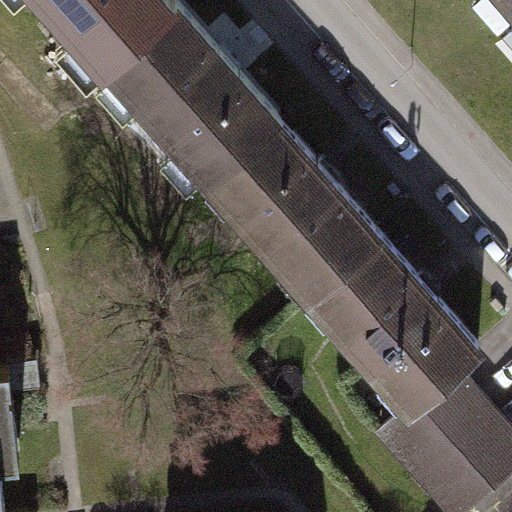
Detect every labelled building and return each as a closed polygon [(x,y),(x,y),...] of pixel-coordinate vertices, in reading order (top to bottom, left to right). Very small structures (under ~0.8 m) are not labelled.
[(181,0),(43,0),(109,72),(185,3),(181,0)] [(185,3),(109,72),(213,186),(288,118),(185,3)] [(288,118),(213,186),(316,300),(392,232),(288,118)] [(392,232),(316,300),(410,403),(420,415),(471,369),(496,346),(392,232)] [(0,358),(0,455),(11,454),(0,358)] [(420,415),(410,403),(378,430),(451,511),(465,511),(511,471),(511,418),(471,369),(420,415)] [(17,511),(11,454),(0,455),(0,511),(17,511)]
